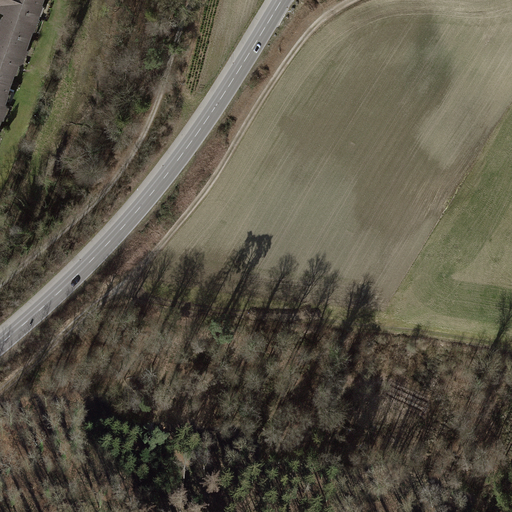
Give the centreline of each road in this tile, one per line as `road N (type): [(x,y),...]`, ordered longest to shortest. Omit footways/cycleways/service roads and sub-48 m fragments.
road 1 (secondary): [(284,0),(168,180),(0,344)]
road 2 (track): [(511,349),(105,297)]
road 3 (track): [(353,0),(313,27),(187,217),(105,297)]
road 4 (track): [(105,297),(0,392)]
